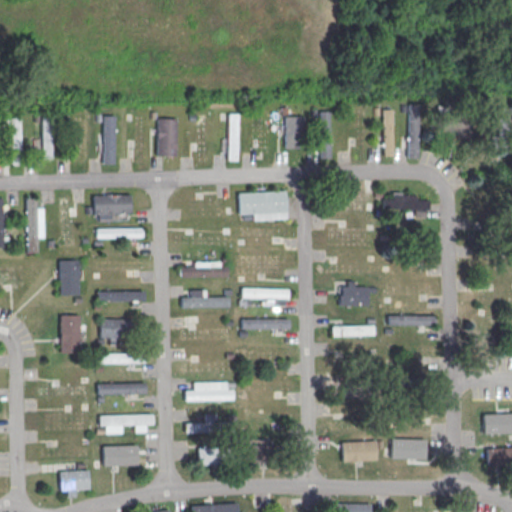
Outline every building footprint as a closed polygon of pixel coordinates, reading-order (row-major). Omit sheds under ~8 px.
[(408,157),(419,157),(419,104),(408,104),(408,157)] [(511,107),(490,107),(490,136),(511,136),(511,107)] [(382,155),(392,155),(392,108),(382,108),(382,155)] [(318,110),(318,158),(329,158),(329,110),(318,110)] [(196,156),(206,156),(206,113),(196,113),(196,156)] [(227,159),(237,159),(237,113),(227,113),(227,159)] [(113,115),(101,115),(101,163),(113,163),(113,115)] [(51,116),(41,116),(41,159),(51,159),(51,116)] [(302,116),(283,116),(283,148),(302,148),(302,116)] [(174,118),(155,118),(155,155),(174,155),(174,118)] [(12,131),(22,130),(20,121),(11,123),(12,131)] [(24,148),(13,146),(9,162),(20,164),(24,148)] [(66,156),(72,153),(69,146),(62,149),(66,156)] [(285,219),(285,191),(237,191),(237,219),(285,219)] [(333,210),(364,210),(364,191),(333,191),(333,210)] [(417,192),(391,192),(391,198),(382,198),(381,209),(429,210),(429,199),(417,199),(417,192)] [(129,194),(92,194),(92,214),(129,214),(129,194)] [(70,245),(69,196),(59,196),(59,245),(70,245)] [(42,240),(42,206),(34,206),(34,197),(24,197),(24,251),(34,251),(34,240),(42,240)] [(428,235),(428,223),(381,223),(381,235),(428,235)] [(95,227),(95,237),(141,237),(141,227),(95,227)] [(468,229),(467,237),(485,239),(486,231),(468,229)] [(76,259),(57,259),(57,294),(76,294),(76,259)] [(226,260),(177,260),(177,276),(226,276),(226,260)] [(0,284),(22,284),(22,264),(0,264),(0,284)] [(337,286),(337,305),(366,305),(366,286),(337,286)] [(287,304),(287,288),(240,288),(240,297),(257,297),(257,304),(287,304)] [(142,290),(95,290),(95,301),(142,301),(142,290)] [(227,306),(227,297),(205,297),(205,290),(188,290),(188,297),(180,297),(180,306),(227,306)] [(78,314),(59,314),(59,351),(78,351),(78,314)] [(433,325),(433,314),(386,314),(386,324),(433,325)] [(196,316),(185,316),(186,327),(180,327),(180,339),(227,338),(227,327),(197,328),(196,316)] [(97,343),(120,343),(120,318),(98,318),(97,343)] [(240,328),(287,328),(287,318),(240,318),(240,328)] [(330,335),(372,335),(372,325),(330,325),(330,335)] [(97,362),(144,362),(144,352),(97,352),(97,362)] [(326,365),(372,365),(372,356),(326,356),(326,365)] [(414,378),(389,378),(389,397),(414,397),(414,378)] [(438,378),(420,379),(420,388),(438,388),(438,378)] [(232,381),(192,381),(192,391),(183,391),(183,399),(232,399),(232,381)] [(144,382),(95,382),(95,393),(144,393),(144,382)] [(86,394),(86,384),(38,384),(38,394),(86,394)] [(98,414),(98,432),(120,432),(120,424),(133,424),(133,431),(142,430),(142,423),(151,423),(151,414),(98,414)] [(203,422),(183,422),(183,431),(216,431),(216,414),(203,414),(203,422)] [(374,440),(340,441),(340,460),(374,460),(374,440)] [(244,461),(270,461),(270,443),(244,443),(244,461)] [(511,446),(485,447),(485,464),(511,463),(511,446)] [(134,464),(134,448),(101,448),(101,464),(134,464)] [(59,469),(59,494),(87,494),(87,469),(59,469)] [(194,511),(238,511),(238,502),(194,504),(194,511)] [(368,511),(369,502),(333,502),(332,511),(368,511)]
